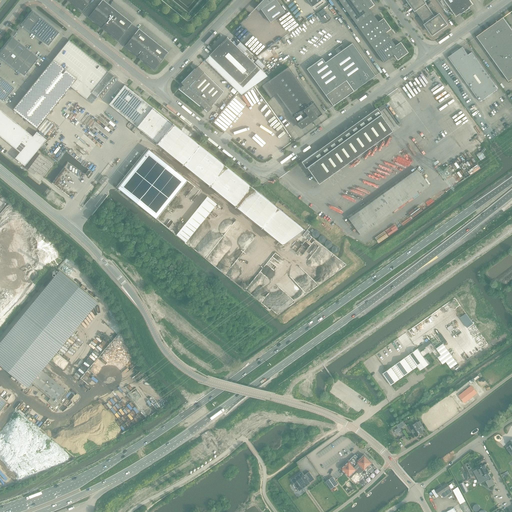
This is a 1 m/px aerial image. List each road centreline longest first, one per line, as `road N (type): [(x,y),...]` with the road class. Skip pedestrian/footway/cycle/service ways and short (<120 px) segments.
road 1 (unclassified): [(153,88),(261,173),(427,54)]
road 2 (tertiary): [(391,461),(321,411),(201,379),(178,365),(134,296)]
road 3 (primary): [(455,220),(204,406)]
road 4 (primary): [(200,423),(406,275)]
road 5 (tertiary): [(0,168),(134,296)]
road 6 (primary): [(141,451),(0,509)]
road 7 (unclassified): [(391,461),(511,374)]
road 8 (unclassified): [(153,88),(44,0)]
road 9 (primary): [(141,451),(15,511)]
road 10 (primary): [(406,275),(511,193)]
road 11 (primary): [(406,275),(511,200)]
road 12 (primary): [(106,511),(200,423)]
road 13 (unclassified): [(153,88),(240,0)]
road 14 (residential): [(416,492),(511,418)]
